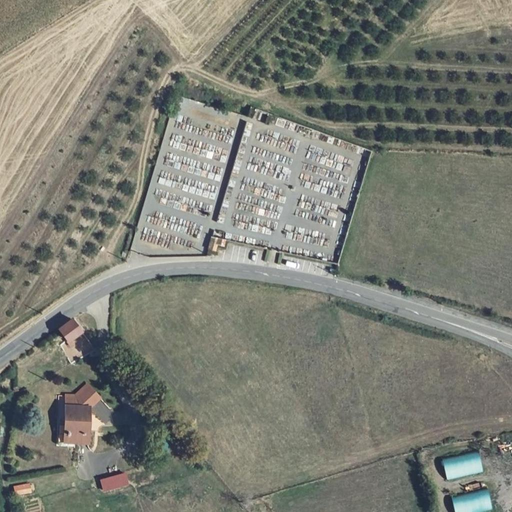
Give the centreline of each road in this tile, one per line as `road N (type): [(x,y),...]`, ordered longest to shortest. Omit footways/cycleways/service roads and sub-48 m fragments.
road 1 (tertiary): [(511,345),(324,285),(194,266),(116,280),(0,359)]
road 2 (unknown): [(100,289),(102,338),(127,438),(119,456),(90,470)]
